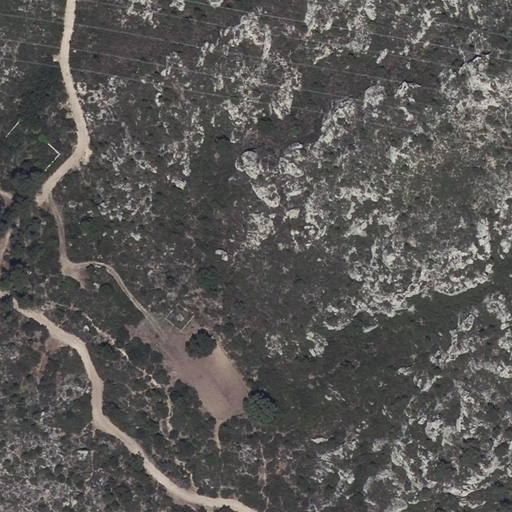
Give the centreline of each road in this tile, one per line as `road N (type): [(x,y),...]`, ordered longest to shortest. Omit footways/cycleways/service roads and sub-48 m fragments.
road 1 (track): [(0,289),(80,343),(100,387),(98,423),(141,449),(169,487),(257,511)]
road 2 (track): [(70,0),(64,50),(86,142),(82,156),(46,185)]
road 3 (track): [(46,185),(62,258),(111,272),(147,317)]
